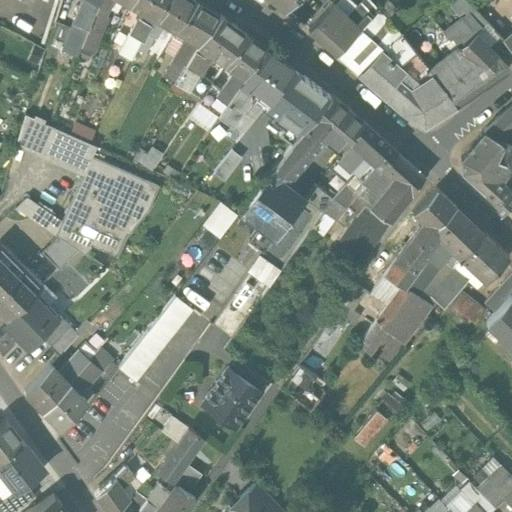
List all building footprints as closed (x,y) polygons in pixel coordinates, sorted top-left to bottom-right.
[(80,45),(96,5),(87,0),(82,0),(71,29),(62,51),(76,57),(80,45)] [(97,0),(98,0),(96,5),(80,45),(93,50),(105,27),(99,25),(111,0),(123,0),(128,3),(130,0),(97,0)] [(161,0),(130,0),(128,3),(144,12),(141,18),(137,21),(135,22),(120,51),(122,56),(130,60),(136,49),(145,32),(154,16),(161,0)] [(195,1),(193,0),(161,0),(154,16),(163,21),(175,29),(195,1)] [(294,0),(273,0),(285,9),(294,0)] [(195,1),(175,29),(191,38),(187,44),(184,42),(168,66),(179,74),(194,49),(219,15),(195,1)] [(348,17),(332,2),(308,30),(336,54),(362,28),(348,17)] [(348,17),(362,28),(374,15),(370,11),(373,8),(368,4),(366,7),(362,3),(348,17)] [(246,34),(219,15),(194,49),(204,55),(203,54),(206,51),(224,63),(246,34)] [(154,16),(145,32),(155,37),(163,21),(154,16)] [(62,51),(71,29),(54,22),(47,44),(62,51)] [(487,24),(475,33),(474,34),(459,47),(459,48),(478,70),(497,59),(488,49),(500,38),(487,24)] [(459,47),(474,34),(466,27),(453,37),(459,47)] [(416,89),(434,75),(404,38),(397,30),(391,35),(397,42),(386,51),(416,89)] [(265,48),(246,34),(224,63),(236,71),(233,75),(230,77),(220,90),(231,97),(242,80),(265,48)] [(265,48),(242,80),(231,97),(228,101),(242,111),(251,98),(250,93),(253,88),(270,100),(293,69),(265,48)] [(361,76),(385,52),(381,48),(358,74),(361,76)] [(459,48),(446,59),(448,62),(434,75),(457,106),(508,70),(497,59),(478,70),(459,48)] [(179,74),(174,82),(187,91),(199,72),(206,61),(204,55),(194,49),(179,74)] [(416,89),(386,51),(385,52),(361,76),(402,113),(424,128),(457,106),(434,75),(416,89)] [(174,82),(179,74),(168,66),(159,80),(163,83),(167,78),(174,82)] [(306,125),(331,97),(293,69),(270,100),(265,108),(285,123),(277,132),(291,142),(295,138),(306,125)] [(212,80),(199,72),(187,91),(200,99),(200,98),(211,83),(212,80)] [(220,90),(211,83),(200,98),(216,109),(211,117),(215,120),(228,101),(231,97),(220,90)] [(331,97),(306,125),(323,140),(339,154),(365,123),(332,95),(331,97)] [(242,111),(228,101),(215,120),(208,131),(220,140),(231,125),(237,129),(247,115),(242,111)] [(511,106),(497,120),(511,133),(511,106)] [(15,143),(84,174),(92,157),(96,146),(28,116),(24,114),(15,143)] [(483,131),(502,141),(494,157),(511,164),(511,145),(504,142),(511,133),(497,120),(483,131)] [(396,151),(365,123),(339,154),(325,171),(340,183),(343,180),(346,182),(353,188),(374,163),(380,168),(396,151)] [(323,140),(306,125),(295,138),(291,142),(241,210),(275,236),(302,199),(284,184),(323,140)] [(483,131),(461,159),(461,171),(506,213),(511,205),(511,191),(502,181),(511,164),(493,157),(494,157),(502,141),(483,131)] [(137,158),(150,168),(161,152),(148,142),(137,158)] [(231,148),(213,170),(223,178),(241,156),(231,148)] [(423,176),(396,151),(380,168),(392,179),(411,194),(423,176)] [(157,187),(92,157),(84,174),(62,224),(61,225),(92,238),(89,245),(117,257),(127,234),(148,207),(157,187)] [(320,207),(340,183),(325,171),(305,196),(320,207)] [(390,222),(411,194),(392,179),(373,204),(370,207),(390,222)] [(353,188),(346,182),(334,197),(356,214),(338,239),(363,259),(390,222),(370,207),(373,204),(353,188)] [(436,188),(413,214),(424,224),(421,226),(401,253),(396,249),(391,256),(396,259),(384,276),(387,278),(401,288),(438,238),(432,232),(456,207),(436,188)] [(61,225),(62,224),(30,203),(23,213),(57,236),(77,250),(85,255),(89,245),(92,238),(61,225)] [(484,234),(456,207),(432,232),(438,238),(401,288),(392,300),(399,305),(408,312),(445,261),(452,268),(460,259),(484,234)] [(484,234),(460,259),(471,269),(484,281),(507,256),(484,234)] [(57,270),(77,250),(57,236),(40,253),(57,270)] [(0,247),(0,243),(1,242),(0,241),(0,314),(5,320),(34,291),(42,284),(40,281),(37,285),(22,270),(25,267),(24,265),(20,268),(0,247)] [(257,253),(214,320),(236,334),(279,267),(257,253)] [(460,259),(452,268),(454,269),(463,277),(471,269),(460,259)] [(463,277),(454,269),(430,298),(443,309),(467,280),(463,277)] [(495,314),(511,293),(511,272),(484,304),(495,314)] [(392,300),(401,288),(387,278),(376,294),(366,287),(363,291),(375,300),(367,311),(378,318),(392,300)] [(34,291),(5,320),(2,323),(28,349),(40,337),(60,317),(34,291)] [(485,311),(462,294),(451,307),(474,324),(485,311)] [(511,298),(510,296),(486,323),(489,326),(511,347),(511,298)] [(399,305),(392,300),(378,318),(358,345),(369,356),(388,331),(383,327),(399,305)] [(60,317),(40,337),(49,346),(69,327),(60,317)] [(69,327),(49,346),(58,356),(77,335),(69,327)] [(148,330),(118,368),(135,381),(165,344),(148,330)] [(62,378),(68,383),(89,360),(87,358),(95,350),(87,342),(66,365),(68,367),(64,371),(64,376),(62,378)] [(236,358),(229,368),(258,389),(265,379),(236,358)] [(89,360),(68,383),(74,389),(77,386),(82,388),(86,383),(99,370),(98,369),(101,365),(96,360),(93,364),(89,360)] [(108,381),(118,368),(112,363),(101,376),(108,381)] [(48,366),(23,394),(42,411),(68,383),(62,378),(48,366)] [(290,376),(307,388),(314,377),(297,366),(290,376)] [(227,367),(202,403),(235,426),(260,390),(258,389),(229,368),(227,367)] [(309,409),(318,397),(311,391),(307,388),(290,376),(282,387),(309,409)] [(311,391),(318,397),(324,390),(321,388),(324,384),(319,380),(311,391)] [(68,383),(42,411),(61,429),(87,401),(74,389),(68,383)] [(394,412),(400,403),(386,393),(379,403),(394,412)] [(146,415),(152,419),(160,408),(154,404),(146,415)] [(352,436),(362,445),(385,417),(375,409),(352,436)] [(161,431),(177,442),(188,428),(172,416),(161,431)] [(0,421),(0,459),(10,451),(11,452),(13,451),(13,450),(23,442),(4,418),(0,421)] [(177,442),(192,453),(203,438),(188,428),(177,442)] [(44,470),(23,442),(13,450),(13,451),(11,452),(10,451),(0,459),(0,470),(17,492),(25,485),(44,470)] [(177,442),(157,471),(177,485),(186,491),(198,475),(184,464),(192,453),(177,442)] [(96,497),(106,511),(114,511),(120,507),(128,500),(121,490),(133,479),(126,469),(96,497)] [(144,470),(135,482),(140,487),(151,476),(144,470)] [(511,476),(511,475),(497,488),(506,497),(504,499),(511,506),(511,476)] [(477,490),(495,508),(504,499),(506,497),(497,488),(489,479),(477,490)] [(282,511),(284,511),(256,481),(239,497),(253,511),(282,511)] [(475,505),(481,511),(490,511),(495,508),(477,490),(469,482),(461,490),(475,505)] [(16,511),(35,497),(25,485),(17,492),(0,504),(0,509),(2,511),(16,511)] [(160,508),(164,511),(182,511),(194,496),(186,491),(177,485),(167,499),(154,490),(150,496),(146,493),(143,496),(160,508)] [(64,511),(54,496),(29,511),(64,511)] [(139,511),(140,511),(156,511),(160,508),(143,496),(139,502),(143,505),(139,511)] [(253,511),(239,497),(239,498),(240,499),(231,508),(232,510),(230,511),(253,511)]
